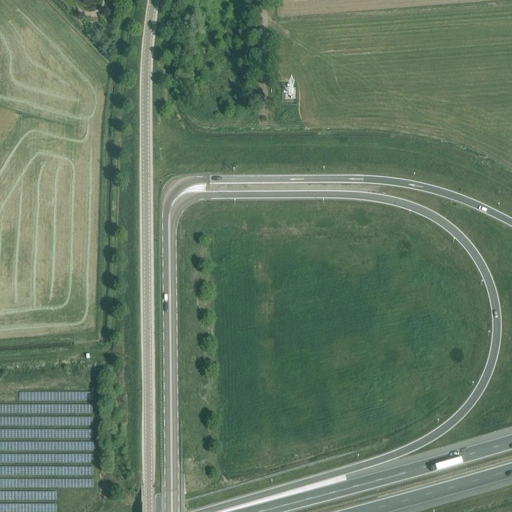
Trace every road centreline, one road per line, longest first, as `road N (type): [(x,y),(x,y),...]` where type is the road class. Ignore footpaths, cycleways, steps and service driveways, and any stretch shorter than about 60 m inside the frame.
road 1 (motorway): [(168,224),(178,203),(198,196),(386,199),(424,212),(465,242),(494,300),(493,358),(476,396),(450,424),(396,454),(208,511)]
road 2 (unclassified): [(148,511),(144,99),(152,0)]
road 3 (motorway): [(511,222),(428,188),(316,178),(199,179),(172,193),(168,224)]
road 4 (secondary): [(171,511),(168,224)]
road 5 (motorway): [(511,442),(255,511)]
road 6 (motorway): [(367,511),(511,469)]
